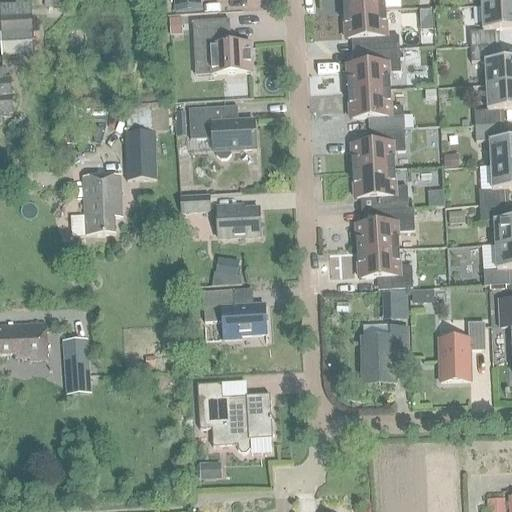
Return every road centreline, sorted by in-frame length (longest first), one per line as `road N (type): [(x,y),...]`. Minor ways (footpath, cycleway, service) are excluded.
road 1 (residential): [(317,424),(292,0)]
road 2 (residential): [(511,418),(317,424)]
